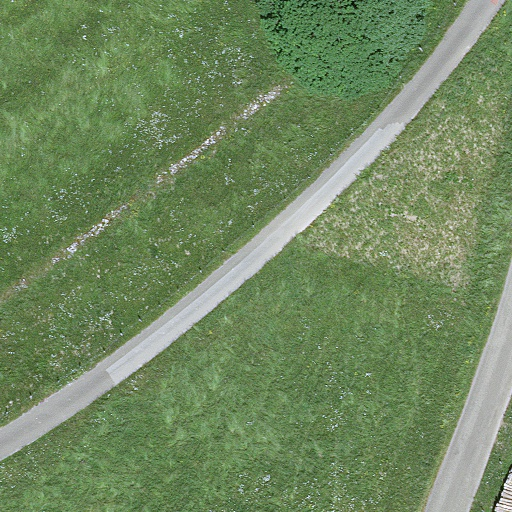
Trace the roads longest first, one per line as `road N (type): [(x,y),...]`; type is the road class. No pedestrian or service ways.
road 1 (tertiary): [(0,437),(83,388),(350,165),(484,0)]
road 2 (tertiary): [(511,315),(447,511)]
